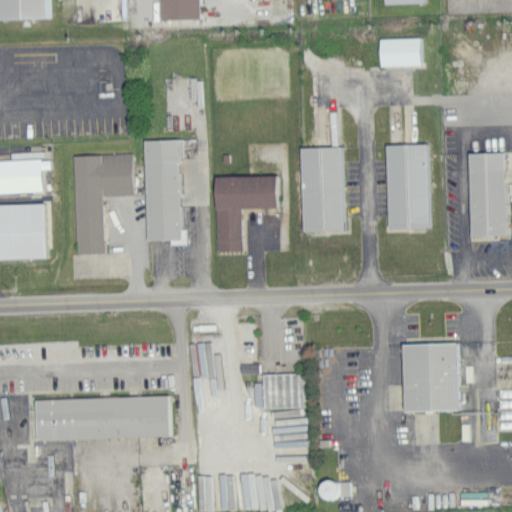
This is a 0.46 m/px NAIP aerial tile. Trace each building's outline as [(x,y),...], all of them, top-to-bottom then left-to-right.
[(0,0),(0,18),(48,18),(48,0),(0,0)] [(198,18),(197,0),(158,0),(159,19),(198,18)] [(420,36),(378,38),(379,65),(420,64),(420,36)] [(143,139),(145,240),(169,240),(169,244),(185,244),(185,228),(179,228),(178,157),(182,156),(182,138),(143,139)] [(384,144),(387,227),(429,226),(427,143),(384,144)] [(342,230),(340,146),(299,146),(301,230),(342,230)] [(0,192),(40,191),(39,168),(49,168),(48,158),(26,159),(25,151),(0,152),(0,192)] [(466,152),(469,235),(505,234),(503,151),(466,152)] [(72,154),(75,253),(103,252),(101,195),(132,194),(131,152),(72,154)] [(216,250),(241,250),(240,207),(275,207),(274,174),(214,176),(216,250)] [(43,203),(0,204),(0,258),(44,257),(43,203)] [(401,340),(403,408),(458,407),(456,339),(401,340)] [(33,397),(34,438),(170,434),(170,415),(167,415),(167,393),(33,397)] [(349,478),(318,479),(318,496),(350,495),(349,478)]
